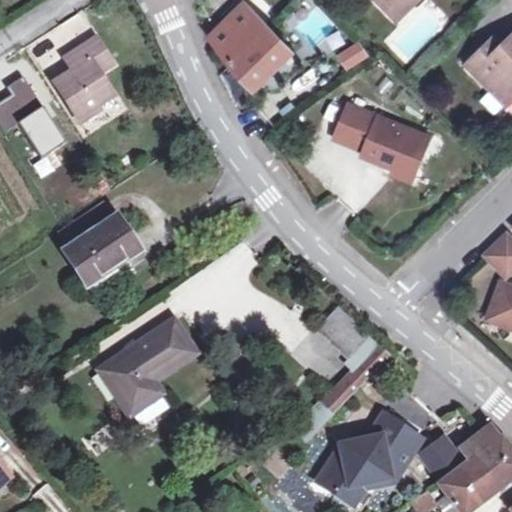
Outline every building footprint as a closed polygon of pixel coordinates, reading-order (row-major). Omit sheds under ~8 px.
[(234,0),(215,19),(224,28),(244,9),(234,0)] [(407,0),(374,0),(386,13),(399,0),(402,0),(405,2),(407,0)] [(397,23),(419,0),(407,0),(405,2),(402,0),(399,0),(386,13),(397,23)] [(244,9),(224,28),(213,39),(232,65),(256,90),(294,52),(247,6),(244,9)] [(488,46),(496,54),(505,45),(497,37),(488,46)] [(511,89),(511,38),(505,45),(496,54),(488,46),(469,67),(495,92),(510,92),(511,89)] [(94,41),(72,55),(80,67),(74,71),(56,83),(79,119),(111,98),(97,75),(110,66),(94,41)] [(366,45),(348,62),(358,74),(380,59),(366,45)] [(66,59),(74,71),(80,67),(72,55),(66,59)] [(1,73),(0,74),(0,98),(12,91),(1,73)] [(511,89),(510,92),(495,92),(509,106),(511,103),(511,89)] [(0,103),(0,122),(12,116),(4,101),(0,103)] [(414,174),(428,141),(347,107),(332,142),(362,154),(360,159),(393,172),(396,167),(414,174)] [(396,167),(393,172),(392,177),(410,184),(414,174),(396,167)] [(68,248),(111,220),(102,206),(59,234),(68,248)] [(116,217),(111,220),(68,248),(64,251),(87,287),(128,261),(139,254),(116,217)] [(511,268),(511,242),(504,234),(482,256),(503,277),(511,268)] [(128,261),(87,287),(95,300),(136,273),(128,261)] [(511,331),(511,293),(502,290),(490,323),(511,331)] [(378,347),(337,309),(320,327),(351,357),(346,362),(355,371),(322,404),(296,432),(304,442),(306,440),(311,434),(319,426),(332,413),(374,369),(387,356),(378,347)] [(131,416),(162,396),(154,383),(195,355),(173,323),(101,372),(131,416)] [(387,356),(374,369),(440,428),(455,416),(387,356)] [(379,437),(390,420),(381,414),(365,440),(379,437)] [(390,420),(379,437),(365,440),(339,446),(316,482),(341,498),(349,488),(368,482),(375,487),(392,483),(419,439),(390,420)] [(464,467),(440,485),(438,487),(445,496),(435,503),(441,511),(471,511),(500,491),(511,481),(511,452),(489,427),(486,429),(477,436),(460,449),(470,462),(464,467)] [(419,457),(440,485),(464,467),(443,439),(419,457)] [(278,500),(272,503),(277,511),(306,511),(312,509),(285,462),(263,475),(278,500)] [(349,488),(341,498),(353,506),(368,482),(349,488)] [(417,511),(426,511),(433,507),(425,496),(415,503),(412,505),(417,511)]
